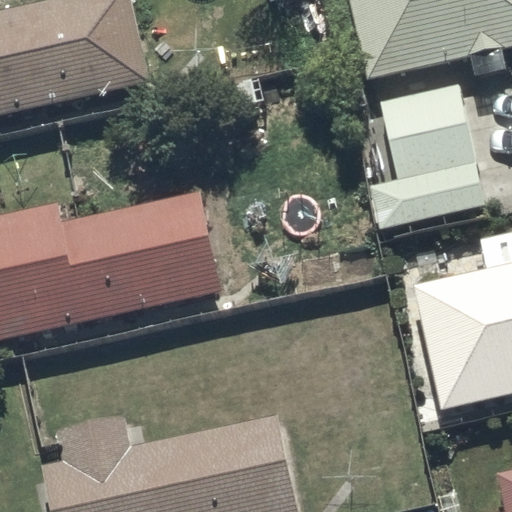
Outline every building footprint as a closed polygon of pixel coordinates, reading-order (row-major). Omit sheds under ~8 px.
[(0,133),(153,100),(130,0),(116,0),(0,26),(0,133)] [(511,0),(348,0),(369,95),(511,63),(511,0)] [(372,198),(381,244),(490,222),(463,89),(382,105),(399,192),(372,198)] [(0,355),(224,306),(202,207),(67,237),(63,218),(0,231),(0,355)] [(511,278),(414,299),(442,426),(511,410),(511,278)] [(45,482),(51,511),(294,511),(277,427),(134,458),(127,426),(58,441),(66,477),(45,482)] [(511,511),(511,480),(499,484),(504,511),(511,511)]
